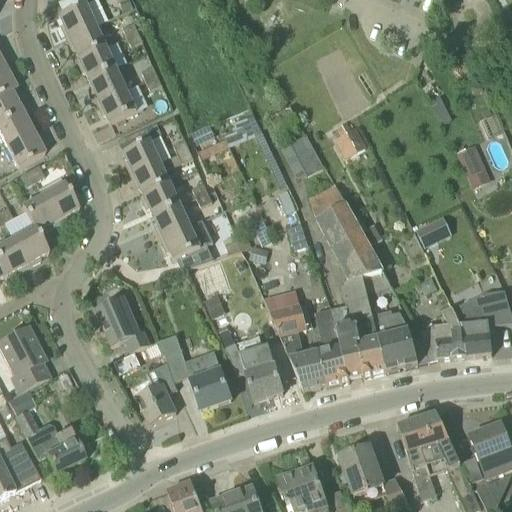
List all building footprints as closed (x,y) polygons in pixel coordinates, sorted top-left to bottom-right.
[(97,30),(87,8),(59,20),(64,29),(61,30),(67,44),(97,30)] [(123,33),(127,42),(138,36),(134,27),(123,33)] [(107,51),(97,30),(67,44),(73,56),(76,55),(79,63),(77,64),(77,65),(107,51)] [(138,36),(127,42),(131,51),(142,45),(138,36)] [(121,46),(111,49),(118,70),(128,67),(121,46)] [(86,77),(90,85),(117,72),(107,51),(77,65),(83,78),(86,77)] [(0,100),(11,94),(12,95),(14,94),(10,85),(12,84),(5,71),(0,74),(0,100)] [(141,76),(145,85),(157,80),(153,71),(141,76)] [(126,93),(117,72),(90,85),(94,93),(91,95),(97,107),(126,93)] [(157,80),(145,85),(150,94),(161,89),(157,80)] [(126,93),(97,107),(103,120),(106,119),(110,128),(137,116),(126,93)] [(11,94),(0,100),(0,126),(20,116),(16,108),(18,107),(12,95),(11,94)] [(238,133),(226,138),(231,150),(264,136),(253,110),(232,119),(238,133)] [(279,141),(300,130),(289,110),(268,121),(279,141)] [(20,116),(0,126),(0,140),(5,150),(33,135),(27,123),(24,125),(20,116)] [(347,163),(367,151),(356,131),(352,133),(347,125),(336,131),(341,140),(335,143),(347,163)] [(33,135),(5,150),(17,172),(43,158),(38,150),(40,149),(33,135)] [(323,172),(305,140),(281,153),(296,180),(307,181),(323,172)] [(125,167),(131,180),(160,166),(150,144),(123,157),(127,166),(125,167)] [(173,149),(177,159),(189,153),(185,144),(173,149)] [(458,158),(474,193),(490,186),(475,151),(458,158)] [(193,162),(189,153),(177,159),(181,168),(193,162)] [(139,192),(143,200),(170,187),(160,166),(131,180),(137,193),(139,192)] [(29,174),(35,185),(43,181),(37,170),(29,174)] [(20,180),(25,190),(35,185),(29,174),(20,180)] [(63,187),(42,199),(58,227),(70,221),(69,218),(77,214),(63,187)] [(180,208),(173,193),(170,187),(143,200),(141,201),(147,215),(149,213),(153,221),(180,208)] [(192,193),(196,202),(207,197),(203,188),(192,193)] [(309,203),(315,224),(347,284),(363,280),(383,275),(362,236),(336,189),(309,203)] [(207,197),(196,202),(201,212),(212,206),(207,197)] [(45,234),(58,227),(42,199),(21,210),(32,231),(33,231),(35,236),(44,232),(45,234)] [(155,231),(161,244),(190,231),(180,208),(153,221),(157,230),(155,231)] [(0,215),(0,222),(3,228),(12,223),(6,212),(0,215)] [(253,228),(264,252),(273,248),(262,224),(253,228)] [(203,226),(191,231),(190,231),(161,244),(167,257),(169,256),(174,265),(176,264),(182,276),(214,264),(207,249),(212,247),(203,226)] [(419,236),(429,254),(448,244),(438,226),(419,236)] [(301,228),(291,231),(287,232),(294,255),(308,250),(301,228)] [(374,229),(362,236),(383,275),(391,271),(378,247),(382,245),(374,229)] [(47,257),(35,236),(33,231),(32,231),(11,243),(27,271),(40,264),(39,262),(47,257)] [(11,243),(0,248),(0,270),(5,280),(13,275),(15,278),(27,271),(11,243)] [(237,243),(225,248),(230,258),(242,253),(237,243)] [(346,311),(351,329),(352,333),(356,332),(360,347),(356,348),(364,382),(386,376),(373,319),(372,319),(363,280),(347,284),(341,293),(346,311)] [(130,358),(151,350),(144,335),(140,337),(125,301),(95,314),(111,351),(124,345),(130,358)] [(300,309),(270,317),(280,341),(289,363),(304,396),(327,391),(319,360),(318,355),(303,359),(298,337),(307,335),(300,309)] [(350,385),(364,382),(356,348),(360,347),(356,332),(352,333),(351,329),(346,311),(350,329),(337,332),(333,314),(331,315),(350,385)] [(438,365),(463,362),(460,331),(459,330),(460,330),(452,314),(442,319),(447,331),(434,332),(431,328),(418,336),(420,341),(419,341),(433,365),(437,364),(438,365)] [(339,350),(318,355),(319,360),(327,391),(350,385),(331,315),(314,319),(319,338),(336,334),(339,350)] [(418,369),(433,365),(419,341),(412,343),(399,317),(391,319),(391,315),(373,319),(386,376),(418,369)] [(463,362),(491,359),(488,327),(460,330),(459,330),(460,331),(463,362)] [(18,398),(49,382),(41,367),(44,365),(27,332),(0,345),(0,354),(13,380),(10,382),(18,398)] [(231,404),(215,360),(186,371),(175,340),(158,347),(163,361),(165,360),(166,360),(175,386),(189,382),(201,415),(231,404)] [(225,353),(232,367),(236,381),(246,378),(254,406),(283,397),(274,368),(273,369),(272,365),(273,365),(269,349),(265,350),(266,354),(244,361),(243,357),(240,358),(235,348),(225,353)] [(166,360),(165,360),(167,367),(147,376),(155,393),(136,403),(149,430),(176,417),(167,399),(178,394),(174,387),(175,386),(166,360)] [(38,464),(47,460),(55,477),(84,463),(78,451),(83,448),(78,439),(73,442),(68,433),(55,440),(51,432),(46,430),(37,435),(21,406),(10,411),(38,464)] [(443,468),(447,476),(464,511),(480,511),(461,470),(449,445),(437,419),(418,424),(418,422),(397,429),(423,504),(437,499),(428,473),(443,468)] [(485,482),(511,471),(511,457),(501,429),(470,440),(485,482)] [(0,504),(40,484),(20,446),(10,452),(5,441),(0,443),(0,504)] [(384,491),(381,484),(370,451),(340,462),(354,501),(384,491)] [(278,484),(286,508),(291,507),(292,511),(348,511),(342,499),(325,505),(313,472),(278,484)] [(391,511),(402,511),(409,510),(397,486),(384,491),(391,511)] [(200,511),(191,487),(167,496),(173,511),(200,511)] [(498,511),(497,510),(486,488),(475,494),(484,511),(498,511)] [(214,511),(259,511),(253,492),(212,507),(214,511)]
